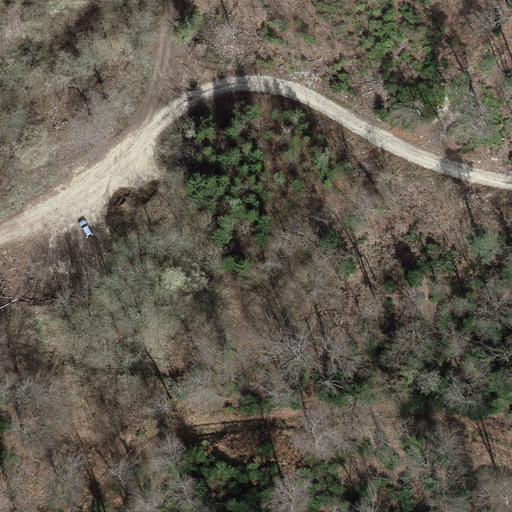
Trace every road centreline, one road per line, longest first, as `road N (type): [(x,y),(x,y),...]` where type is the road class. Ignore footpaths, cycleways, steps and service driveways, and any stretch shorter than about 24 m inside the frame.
road 1 (track): [(0,241),(125,152),(161,114),(231,82),(282,86),(422,154),(511,181)]
road 2 (track): [(511,447),(405,414),(217,425),(129,452),(75,511)]
